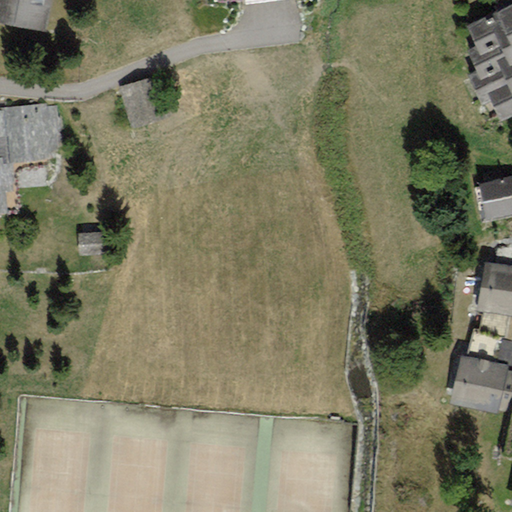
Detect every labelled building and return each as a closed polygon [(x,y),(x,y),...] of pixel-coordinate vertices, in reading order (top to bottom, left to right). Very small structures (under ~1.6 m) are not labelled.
[(48,0),(0,0),(0,22),(43,30),(48,0)] [(511,2),(452,27),(462,50),(455,54),(470,83),(460,87),(472,110),(480,106),(490,127),(511,118),(511,2)] [(157,79),(122,89),(133,127),(168,117),(157,79)] [(58,108),(0,112),(0,209),(5,209),(4,190),(14,190),(12,165),(52,161),(51,151),(62,150),(58,108)] [(511,181),(511,180),(473,186),(479,220),(511,214),(511,181)] [(102,232),(77,233),(78,255),(102,254),(102,232)] [(511,270),(483,265),(475,306),(511,313),(511,270)] [(511,380),(511,372),(457,361),(449,403),(505,414),(511,380)] [(511,477),(502,505),(511,508),(511,477)]
